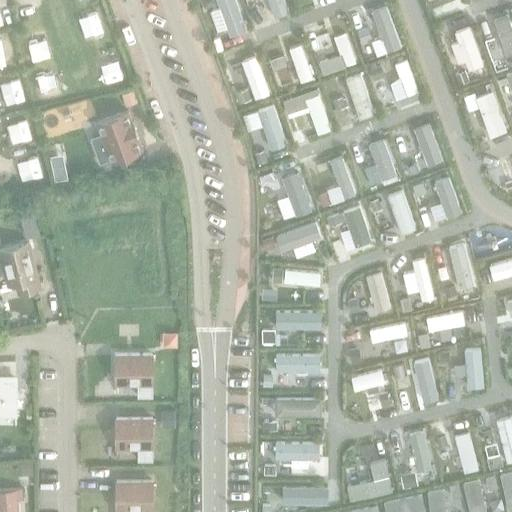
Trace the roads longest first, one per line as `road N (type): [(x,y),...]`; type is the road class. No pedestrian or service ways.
road 1 (unclassified): [(127,0),(191,168),(202,302),(213,336)]
road 2 (unclassified): [(213,336),(226,302),(233,224),(226,161),(166,0)]
road 3 (unclassified): [(213,336),(213,511)]
